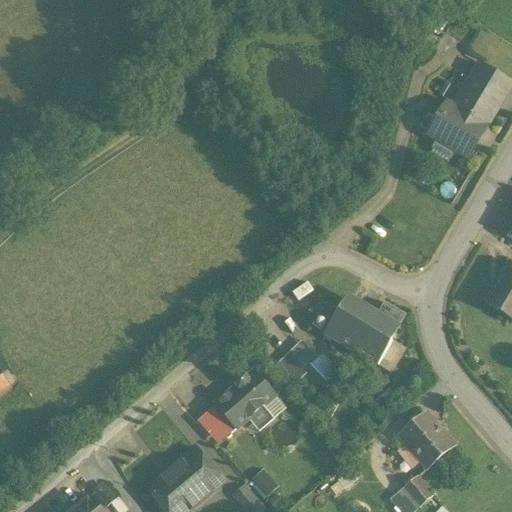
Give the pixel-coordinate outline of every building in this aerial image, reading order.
[(464,93),(454,110),(447,105),(429,136),(467,159),(477,144),(475,143),(484,129),(485,129),(499,106),(498,106),(510,85),(511,86),(511,85),(480,66),(471,80),(464,93)] [(471,80),(455,71),(448,84),(464,93),(471,80)] [(511,265),(510,264),(485,305),(511,321),(511,265)] [(368,331),(340,314),(327,336),(376,366),(406,317),(384,304),(368,331)] [(340,314),(325,305),(312,327),(327,336),(340,314)] [(303,345),(291,356),(306,371),(317,360),(303,345)] [(345,381),(321,356),(317,360),(306,371),(330,396),(345,381)] [(245,377),(240,377),(236,380),(235,386),(237,388),(216,407),(236,430),(274,397),(254,374),(247,380),(245,377)] [(0,392),(9,386),(1,376),(0,377),(0,392)] [(382,398),(374,405),(381,414),(390,407),(382,398)] [(454,449),(426,415),(399,438),(427,471),(454,449)] [(188,511),(223,483),(195,450),(178,464),(180,466),(152,490),(164,505),(163,506),(162,505),(161,506),(166,511),(188,511)] [(277,488),(264,472),(253,482),(267,497),(277,488)] [(432,499),(416,480),(404,490),(420,509),(432,499)] [(262,511),(264,511),(244,488),(234,497),(246,511),(262,511)] [(416,511),(420,509),(404,490),(391,501),(400,511),(416,511)] [(102,511),(90,498),(73,511),(102,511)]
